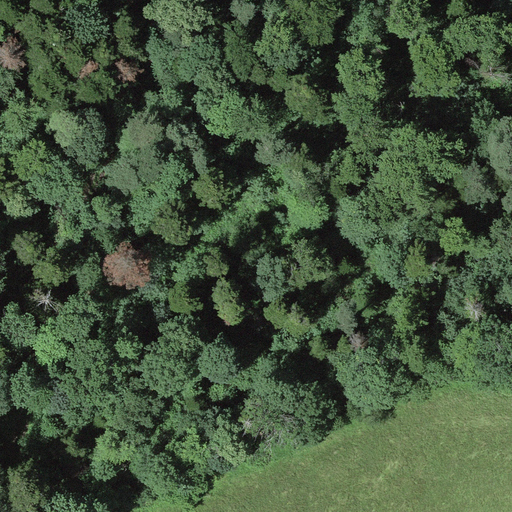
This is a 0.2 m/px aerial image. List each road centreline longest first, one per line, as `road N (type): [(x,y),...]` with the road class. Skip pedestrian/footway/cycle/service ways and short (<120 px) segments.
road 1 (track): [(6,511),(39,368),(161,0)]
road 2 (track): [(0,253),(61,209),(110,154)]
